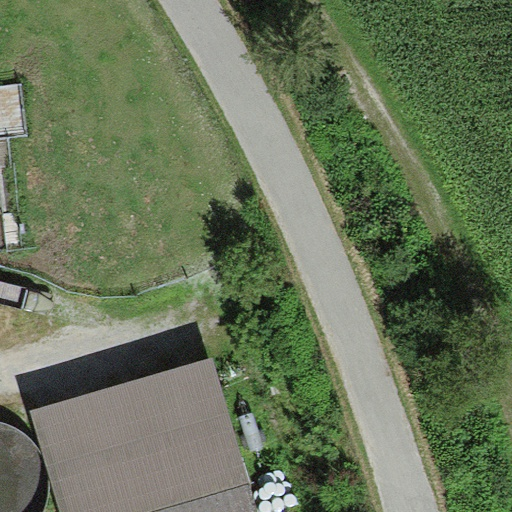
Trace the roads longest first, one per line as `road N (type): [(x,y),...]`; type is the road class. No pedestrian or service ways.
road 1 (residential): [(414,511),(361,350),(283,172),(187,0)]
road 2 (track): [(511,386),(404,155),(305,0)]
